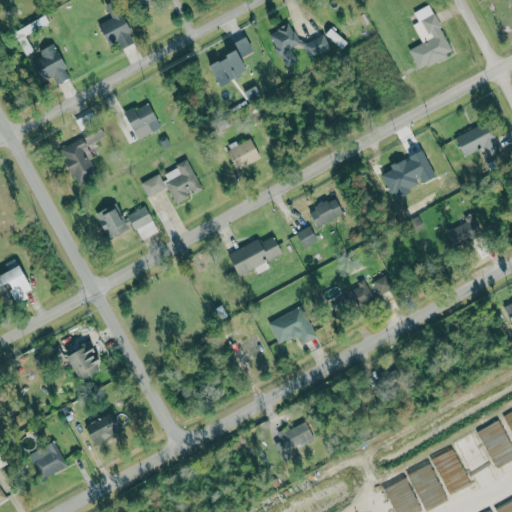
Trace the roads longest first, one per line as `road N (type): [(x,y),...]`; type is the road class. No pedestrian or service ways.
road 1 (residential): [(0,340),(511,58)]
road 2 (residential): [(55,511),(511,261)]
road 3 (residential): [(183,442),(0,107)]
road 4 (residential): [(0,137),(250,0)]
